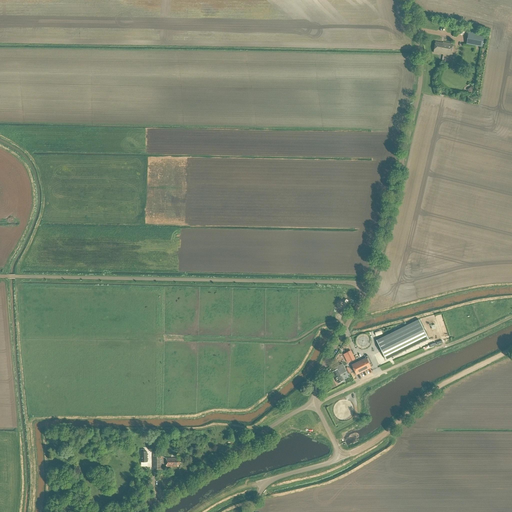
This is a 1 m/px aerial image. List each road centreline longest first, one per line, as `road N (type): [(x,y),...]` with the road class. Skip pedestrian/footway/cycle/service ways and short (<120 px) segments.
road 1 (unclassified): [(367,287),(0,276)]
road 2 (unclassified): [(367,287),(421,73),(408,0)]
road 3 (track): [(511,350),(448,381),(389,431),(339,456)]
road 4 (unclassified): [(144,511),(314,404)]
road 5 (unclassified): [(250,511),(265,482),(339,456),(314,404)]
road 6 (track): [(314,404),(464,339)]
road 7 (unclassified): [(314,404),(316,382),(367,287)]
